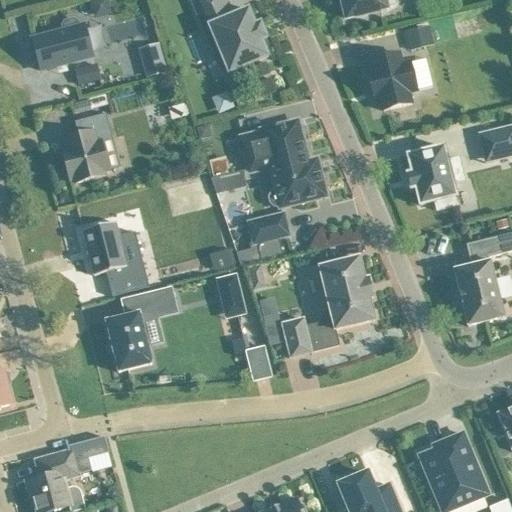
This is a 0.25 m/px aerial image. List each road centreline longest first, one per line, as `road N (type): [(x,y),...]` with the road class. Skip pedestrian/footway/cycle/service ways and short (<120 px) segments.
road 1 (residential): [(57,434),(282,406),(355,389),(438,356)]
road 2 (residential): [(438,356),(292,0)]
road 3 (residential): [(190,511),(452,399),(467,379)]
road 4 (residential): [(57,434),(0,209)]
